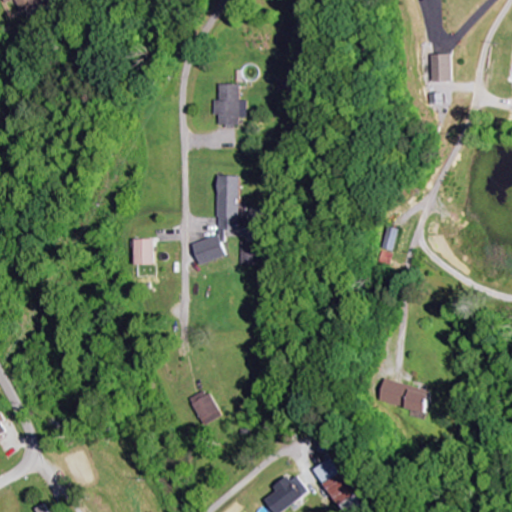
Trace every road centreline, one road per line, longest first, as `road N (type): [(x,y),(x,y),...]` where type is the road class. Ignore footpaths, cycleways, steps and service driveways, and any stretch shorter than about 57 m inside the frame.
road 1 (residential): [(230,0),(190,100),(190,313)]
road 2 (residential): [(0,367),(33,441),(28,462),(0,480)]
